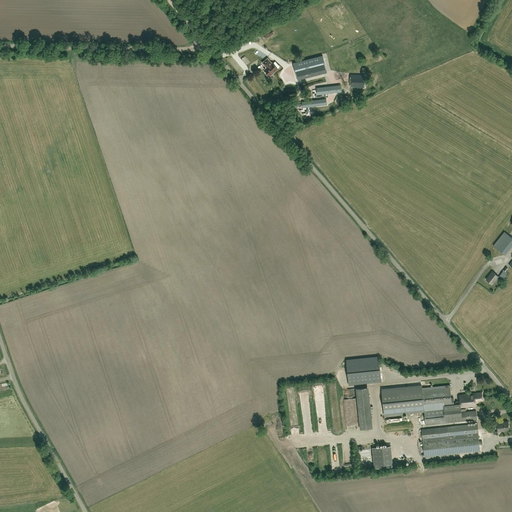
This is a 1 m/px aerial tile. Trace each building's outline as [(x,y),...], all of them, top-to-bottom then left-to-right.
[(383,50),(376,54),(379,60),(386,56),(383,50)] [(323,55),(293,63),(297,79),(327,71),(323,55)] [(267,59),(263,63),(266,67),(265,67),(265,68),(266,69),(264,70),(266,71),(265,72),(265,73),(267,75),(268,75),(269,75),(270,76),(275,72),(276,72),(277,70),(278,69),(272,63),(272,64),(267,59)] [(364,87),(365,75),(351,75),(350,86),(364,87)] [(328,93),(342,91),(341,85),(317,88),(317,94),(328,93)] [(308,110),(307,107),(327,104),(326,99),(302,102),(303,108),(299,108),(299,111),(308,110)] [(505,255),(511,245),(511,237),(504,232),(493,246),(505,255)] [(492,284),(498,276),(492,271),(486,279),(492,284)] [(346,360),(349,384),(381,381),(378,357),(346,360)] [(371,422),(369,385),(358,385),(359,403),(362,403),(362,408),(359,408),(360,417),(360,423),(371,422)] [(422,385),(381,388),(384,416),(424,412),(424,410),(444,408),(444,410),(424,412),(426,425),(477,419),(476,410),(461,412),(461,407),(475,405),(475,401),(482,400),(482,392),(459,395),(460,403),(454,404),(453,397),(451,398),(450,385),(422,388),(422,385)] [(501,422),(501,421),(497,422),(498,431),(502,431),(502,430),(509,429),(508,421),(501,422)] [(439,427),(422,429),(425,456),(426,456),(427,457),(478,451),(480,451),(480,445),(482,445),(482,441),(479,441),(478,433),(477,423),(439,427)] [(376,463),(392,462),(390,443),(372,444),(372,450),(375,450),(376,463)]
